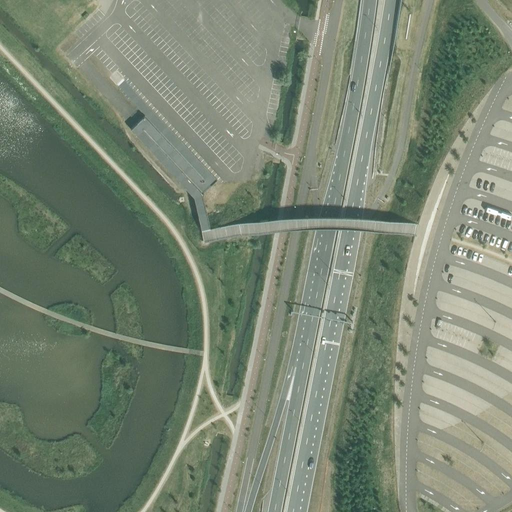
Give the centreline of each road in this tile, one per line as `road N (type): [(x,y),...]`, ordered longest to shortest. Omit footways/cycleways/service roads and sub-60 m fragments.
road 1 (primary): [(293,511),(391,0)]
road 2 (primary): [(370,0),(302,370)]
road 3 (primary): [(302,370),(282,399),(247,511)]
road 4 (primary): [(302,370),(274,511)]
